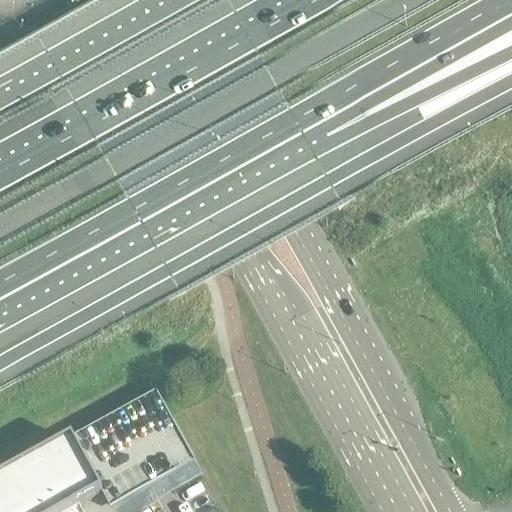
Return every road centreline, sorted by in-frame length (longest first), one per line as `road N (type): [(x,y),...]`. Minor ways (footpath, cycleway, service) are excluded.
road 1 (motorway): [(0,363),(511,81)]
road 2 (secondary): [(450,511),(172,0)]
road 3 (secondary): [(107,0),(382,511)]
road 4 (motorway): [(0,226),(409,0)]
road 5 (motorway): [(314,0),(0,172)]
road 6 (motorway): [(0,282),(293,119)]
road 7 (motorway): [(293,119),(508,0)]
road 8 (motorway): [(293,119),(511,46)]
road 9 (motorway): [(160,0),(0,88)]
